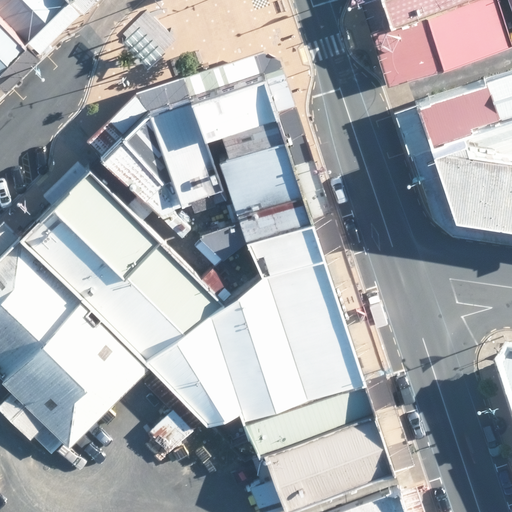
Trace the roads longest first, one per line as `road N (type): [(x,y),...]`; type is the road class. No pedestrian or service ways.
road 1 (tertiary): [(406,289),(313,0)]
road 2 (tertiary): [(480,511),(406,289)]
road 3 (tertiary): [(122,0),(0,140)]
